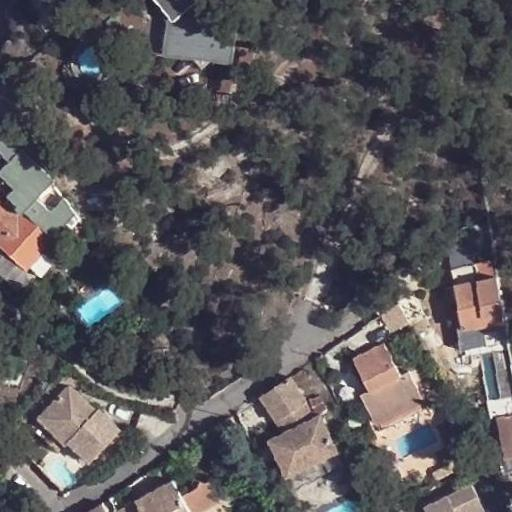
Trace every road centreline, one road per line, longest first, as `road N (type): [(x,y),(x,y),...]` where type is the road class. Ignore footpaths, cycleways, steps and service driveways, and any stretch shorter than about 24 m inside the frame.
road 1 (residential): [(61,511),(391,290)]
road 2 (unknown): [(294,355),(367,170),(433,56)]
